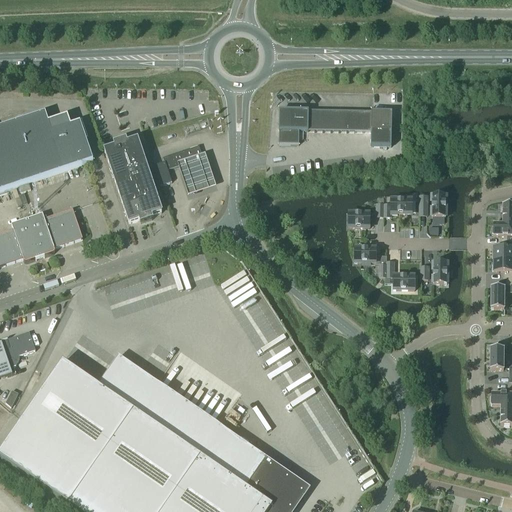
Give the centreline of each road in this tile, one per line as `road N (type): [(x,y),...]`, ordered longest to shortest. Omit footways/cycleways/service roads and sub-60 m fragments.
road 1 (unclassified): [(0,306),(239,224)]
road 2 (primary): [(511,58),(267,56)]
road 3 (tertiary): [(386,366),(263,261),(239,224)]
road 4 (primary): [(0,62),(204,57)]
road 5 (residential): [(475,330),(480,427),(511,450)]
road 6 (tertiary): [(239,224),(237,89)]
